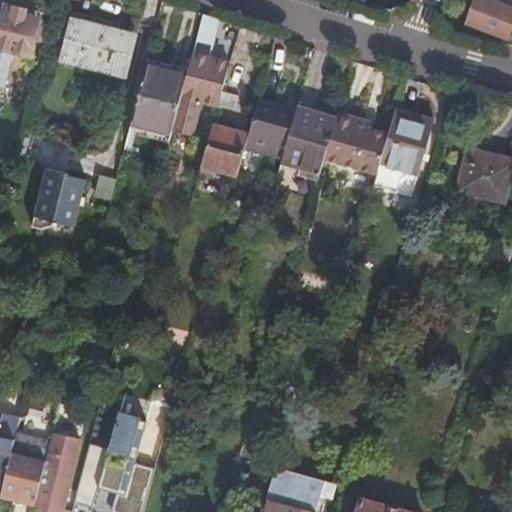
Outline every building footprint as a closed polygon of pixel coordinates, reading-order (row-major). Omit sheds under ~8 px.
[(474,0),(465,25),(492,34),(509,40),(511,30),(511,5),(500,1),(500,0),(474,0)] [(27,9),(2,3),(0,11),(0,50),(28,57),(37,24),(24,21),(27,9)] [(216,17),(202,13),(195,39),(209,42),(215,18),(216,17)] [(64,58),(123,72),(132,37),(73,22),(64,58)] [(229,62),(192,52),(186,73),(181,93),(173,123),(193,128),(201,99),(217,104),(229,62)] [(186,73),(145,61),(130,119),(170,131),(173,123),(181,93),(186,73)] [(294,110),(258,99),(248,133),(246,143),(282,153),(294,110)] [(295,105),(294,110),(282,153),(280,159),(321,172),(325,158),(337,118),(295,105)] [(433,121),(395,109),(387,133),(375,174),(372,187),(410,199),(433,121)] [(339,111),(337,118),(325,158),(375,174),(387,133),(364,126),(366,120),(339,111)] [(170,131),(130,119),(128,129),(168,141),(170,131)] [(248,133),(212,124),(200,165),(236,176),(246,143),(248,133)] [(455,190),(502,201),(511,162),(511,159),(466,147),(455,190)] [(175,166),(162,163),(158,178),(171,181),(175,166)] [(97,182),(51,172),(33,227),(81,234),(97,182)] [(171,181),(158,178),(156,186),(169,189),(171,181)] [(413,272),(437,279),(443,256),(420,249),(413,272)] [(372,379),(384,341),(371,337),(360,375),(372,379)] [(74,404),(58,400),(51,428),(66,432),(74,404)] [(0,483),(13,434),(18,412),(0,407),(0,483)] [(108,449),(86,444),(71,504),(90,508),(95,490),(114,495),(109,511),(140,511),(151,469),(134,464),(145,422),(117,415),(108,449)] [(224,426),(206,420),(194,463),(208,467),(210,457),(230,462),(234,447),(219,442),(224,426)] [(48,442),(13,434),(0,483),(0,492),(33,501),(48,442)] [(50,434),(48,442),(33,501),(31,508),(43,511),(46,511),(59,511),(65,493),(79,441),(66,438),(50,434)] [(260,511),(315,511),(324,482),(275,467),(265,500),(264,500),(260,511)] [(355,511),(406,511),(359,498),(355,511)]
